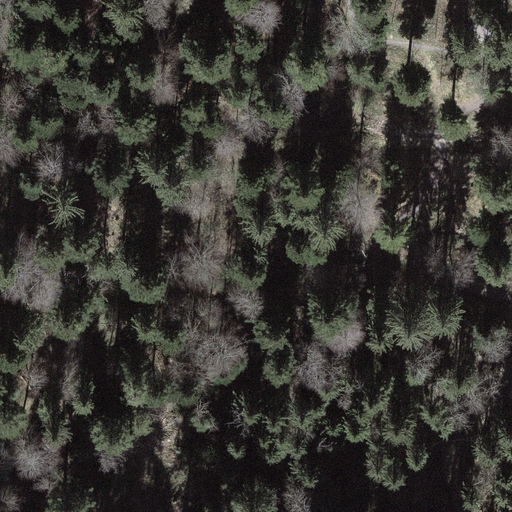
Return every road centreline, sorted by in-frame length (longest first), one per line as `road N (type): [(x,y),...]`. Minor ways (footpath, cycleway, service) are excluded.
road 1 (track): [(511,301),(413,256),(403,230),(439,174),(440,120),(489,101),(511,78)]
road 2 (track): [(511,381),(476,396),(458,429),(453,467),(463,511)]
